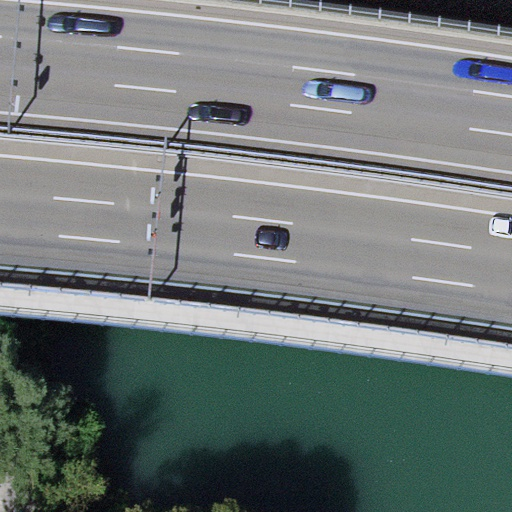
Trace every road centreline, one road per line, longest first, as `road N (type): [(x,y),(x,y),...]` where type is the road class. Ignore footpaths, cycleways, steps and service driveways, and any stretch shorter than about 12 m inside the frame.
road 1 (motorway): [(0,211),(511,272)]
road 2 (motorway): [(511,115),(0,55)]
